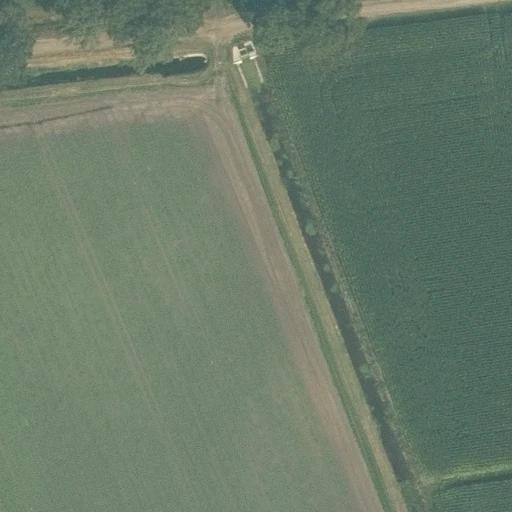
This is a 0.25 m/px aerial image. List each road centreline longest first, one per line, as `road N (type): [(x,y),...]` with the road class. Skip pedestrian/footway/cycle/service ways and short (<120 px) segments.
road 1 (track): [(0,50),(222,24)]
road 2 (track): [(222,24),(414,0)]
